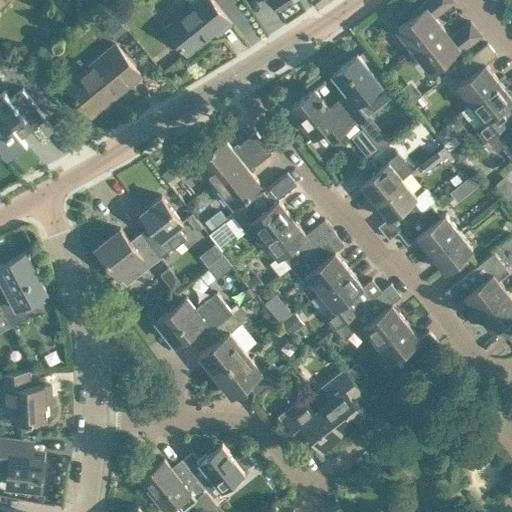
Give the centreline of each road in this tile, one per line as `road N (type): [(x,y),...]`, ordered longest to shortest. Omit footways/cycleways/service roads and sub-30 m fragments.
road 1 (residential): [(231,77),(381,257),(402,266),(476,367),(502,372)]
road 2 (residential): [(307,490),(244,418),(96,422)]
road 3 (residential): [(43,195),(85,328),(96,422)]
road 4 (residential): [(43,195),(231,77)]
road 5 (residential): [(231,77),(354,0)]
